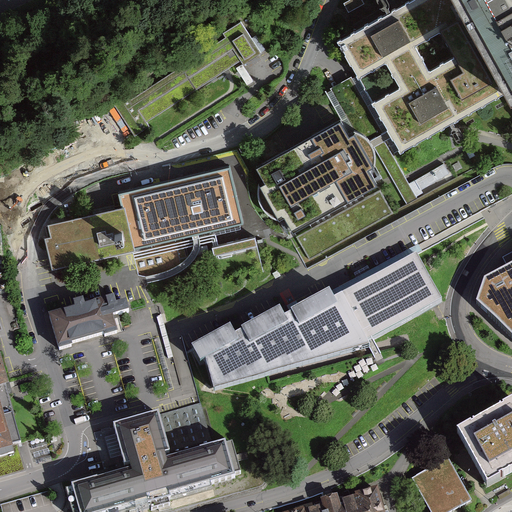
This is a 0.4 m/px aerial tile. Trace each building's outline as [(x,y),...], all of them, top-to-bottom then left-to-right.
[(511,0),(419,0),(336,47),(345,62),(399,159),(509,97),(511,101),(511,0)] [(114,105),(135,136),(148,127),(145,123),(242,59),(244,62),(253,56),(262,50),(242,19),(225,31),(228,36),(132,98),(130,94),(114,105)] [(72,121),(83,142),(102,132),(92,112),(72,121)] [(368,171),(375,167),(376,162),(376,155),(372,149),(371,144),(369,142),(363,137),(357,134),(350,138),(341,122),(258,167),(267,183),(260,187),(260,191),(260,196),(261,201),(264,207),(268,212),(272,215),(276,218),(280,219),(287,215),(311,260),(355,236),(393,215),(368,171)] [(384,142),(372,149),(405,206),(417,199),(407,181),(384,142)] [(119,192),(123,205),(128,204),(138,248),(244,222),(230,166),(119,192)] [(46,236),(53,267),(138,248),(128,204),(123,205),(50,223),(52,235),(46,236)] [(255,238),(212,248),(220,282),(263,272),(255,238)] [(214,389),(370,346),(367,341),(370,340),(442,300),(416,253),(340,294),(334,297),(329,289),(291,310),(292,312),(285,316),(280,307),(241,328),(242,330),(235,334),(230,325),(192,346),(200,362),(205,359),(214,389)] [(511,262),(507,265),(484,278),(476,301),(511,334),(511,262)] [(75,307),(49,315),(59,350),(72,346),(71,344),(105,334),(106,337),(118,333),(113,316),(130,311),(126,300),(117,303),(115,296),(85,304),(84,298),(73,301),(75,307)] [(0,478),(26,471),(19,448),(22,447),(13,412),(4,415),(2,406),(12,403),(7,386),(6,385),(9,384),(0,354),(0,353),(0,331),(3,330),(0,318),(0,478)] [(66,489),(72,511),(125,511),(150,505),(151,509),(170,504),(169,499),(212,487),(210,482),(235,476),(235,473),(241,472),(233,441),(226,443),(225,440),(211,444),(200,404),(159,415),(158,412),(113,424),(119,445),(124,465),(130,464),(131,469),(73,485),(73,487),(66,489)] [(481,474),(488,488),(511,474),(511,404),(458,434),(481,474)] [(413,479),(431,511),(451,511),(472,501),(463,483),(449,459),(413,479)] [(294,511),(385,511),(379,488),(341,499),(339,493),(323,498),(324,504),(294,511)]
